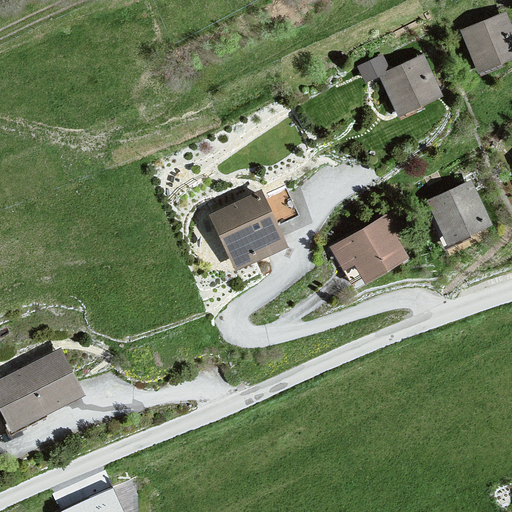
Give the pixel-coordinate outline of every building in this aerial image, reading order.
[(511,20),(510,16),(462,34),(481,81),(511,69),(511,20)] [(423,54),(378,74),(397,116),(442,96),(423,54)] [(472,180),(430,201),(452,245),(494,225),(472,180)] [(265,198),(212,225),(241,282),(295,254),(265,198)] [(390,212),(329,247),(356,293),(416,258),(390,212)] [(63,354),(0,386),(0,408),(16,439),(88,402),(63,354)] [(60,511),(124,511),(112,487),(60,511)]
